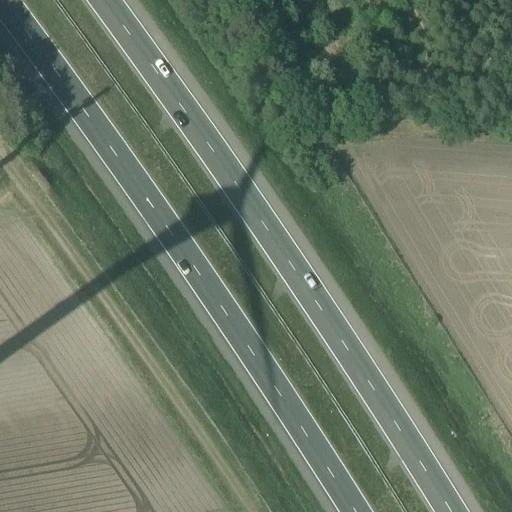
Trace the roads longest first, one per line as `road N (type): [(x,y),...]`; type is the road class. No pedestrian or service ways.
road 1 (motorway): [(444,511),(323,317),(99,0)]
road 2 (motorway): [(0,4),(255,361),(348,511)]
road 3 (track): [(0,149),(251,511)]
